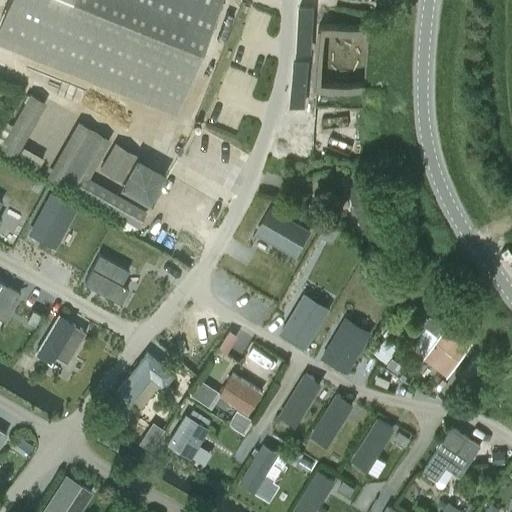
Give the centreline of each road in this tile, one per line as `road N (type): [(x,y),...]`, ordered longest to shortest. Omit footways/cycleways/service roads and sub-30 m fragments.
road 1 (unclassified): [(142,339),(190,289),(238,215),(286,73),(290,0)]
road 2 (tertiary): [(511,296),(439,189),(427,150),(420,99),(429,0)]
